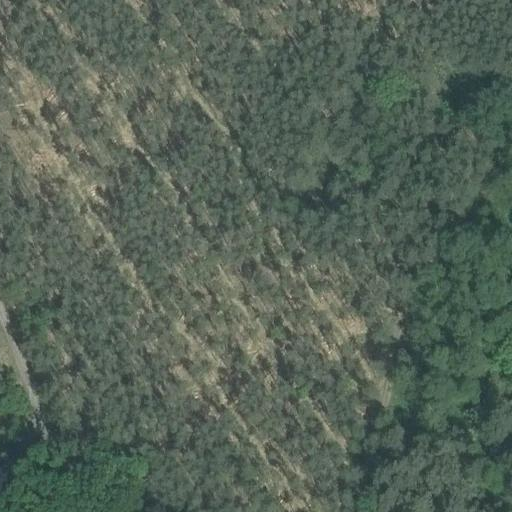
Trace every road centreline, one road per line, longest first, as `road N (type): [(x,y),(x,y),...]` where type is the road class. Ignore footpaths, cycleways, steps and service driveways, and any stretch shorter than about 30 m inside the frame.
road 1 (track): [(0,325),(41,418),(0,453)]
road 2 (track): [(41,418),(142,511)]
